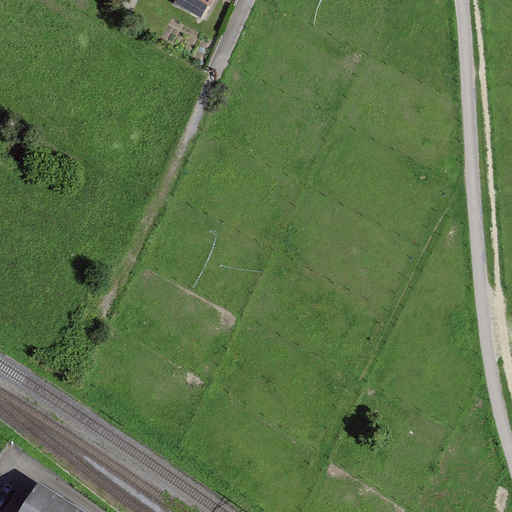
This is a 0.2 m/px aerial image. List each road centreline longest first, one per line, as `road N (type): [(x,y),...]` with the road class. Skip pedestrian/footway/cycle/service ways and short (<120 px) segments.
road 1 (residential): [(511,460),(479,300),(462,0)]
road 2 (unknown): [(479,0),(500,271)]
